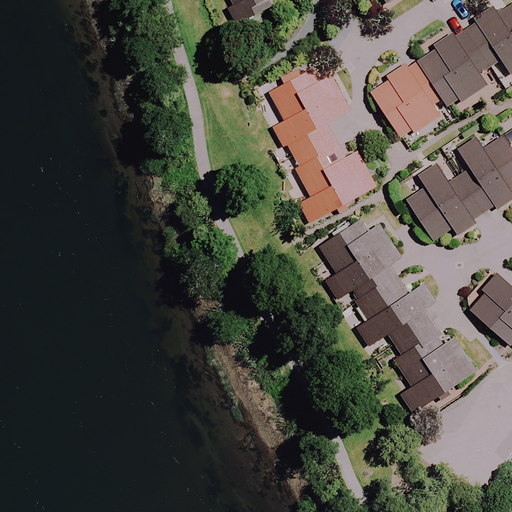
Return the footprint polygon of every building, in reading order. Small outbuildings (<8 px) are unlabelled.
[(230,7),(239,24),(284,0),(234,0),(236,3),(230,7)] [(511,0),(371,92),(404,141),(492,84),(484,73),(503,61),(510,72),(511,70),(511,0)] [(302,204),(312,222),(379,185),(360,151),(347,159),(327,124),(352,110),(332,75),(321,81),(315,70),(273,93),(287,120),(275,126),(314,197),(302,204)] [(427,184),(408,197),(442,246),(511,199),(511,131),(486,149),(480,139),(463,151),(474,167),(452,181),(441,165),(423,177),(427,184)] [(405,260),(374,214),(322,249),(339,275),(328,283),(340,300),(350,293),(368,320),(356,328),(369,346),(388,334),(403,357),(399,359),(415,384),(401,394),(415,414),(480,371),(456,336),(447,342),(426,311),(435,304),(422,285),(412,292),(395,266),(405,260)] [(511,284),(501,274),(470,309),(511,345),(511,284)]
